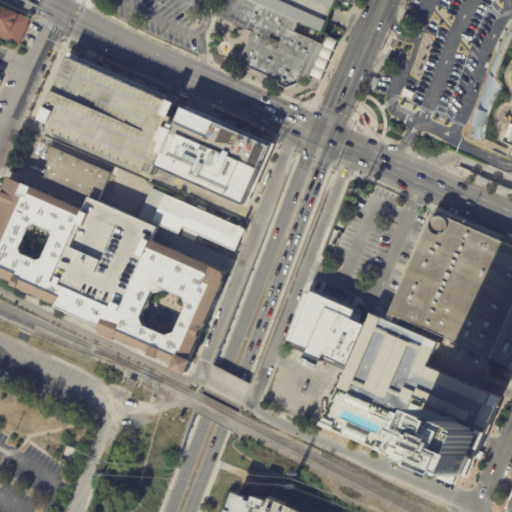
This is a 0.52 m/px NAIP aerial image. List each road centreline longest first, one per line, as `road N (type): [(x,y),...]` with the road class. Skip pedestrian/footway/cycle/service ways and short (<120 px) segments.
road 1 (primary): [(187,511),(316,183),(326,137)]
road 2 (secondary): [(58,9),(326,137)]
road 3 (residential): [(254,400),(353,149)]
road 4 (residential): [(297,124),(200,373)]
road 5 (primary): [(259,279),(169,511)]
road 6 (residential): [(200,373),(187,379),(0,290)]
road 7 (secondary): [(326,137),(511,219)]
road 8 (residential): [(479,511),(316,440)]
road 9 (primary): [(326,137),(299,180),(259,279)]
road 10 (residential): [(5,126),(58,9)]
